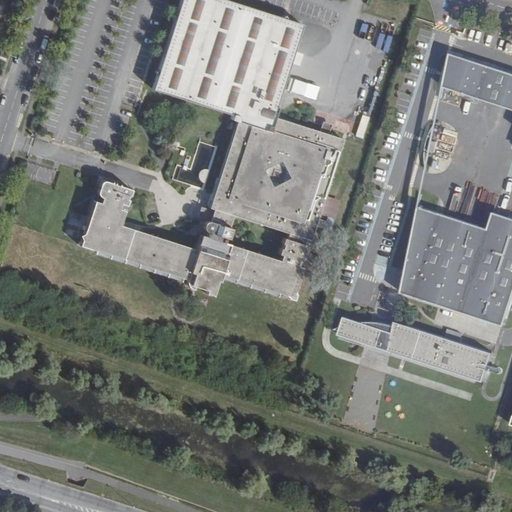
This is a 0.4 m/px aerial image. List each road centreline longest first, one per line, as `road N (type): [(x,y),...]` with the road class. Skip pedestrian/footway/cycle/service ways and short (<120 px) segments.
road 1 (unclassified): [(0,147),(47,0)]
road 2 (secondary): [(126,511),(0,472)]
